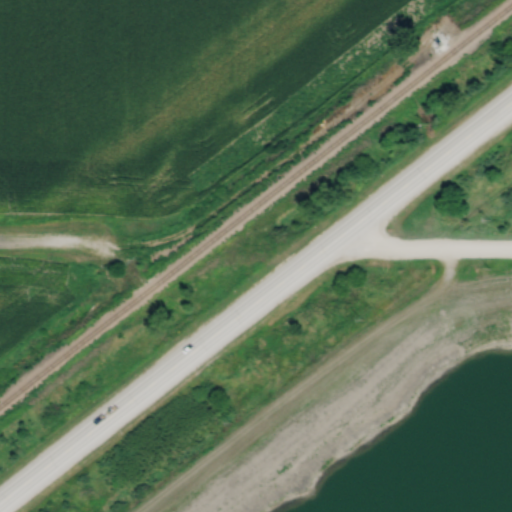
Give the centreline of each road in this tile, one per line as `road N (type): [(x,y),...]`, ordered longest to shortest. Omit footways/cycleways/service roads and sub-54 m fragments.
road 1 (primary): [(0,500),(351,225)]
road 2 (primary): [(351,225),(511,98)]
road 3 (residential): [(351,225),(381,249),(511,250)]
road 4 (residential): [(0,239),(125,241)]
